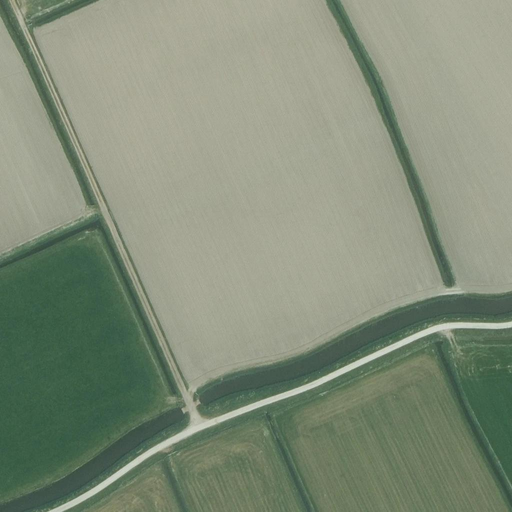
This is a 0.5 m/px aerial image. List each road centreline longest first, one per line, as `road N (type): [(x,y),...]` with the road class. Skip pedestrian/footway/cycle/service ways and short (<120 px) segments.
road 1 (track): [(198,428),(11,0)]
road 2 (unclassified): [(54,511),(198,428)]
